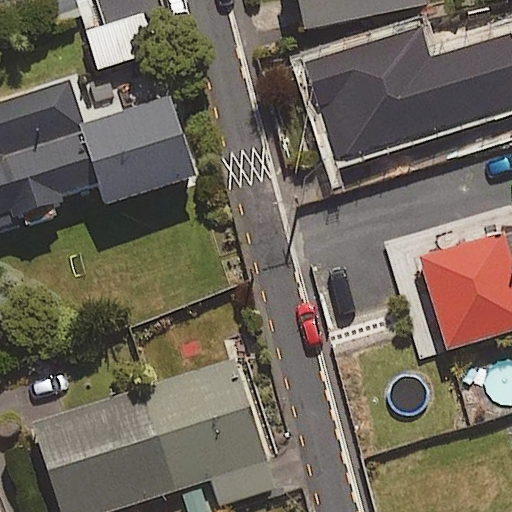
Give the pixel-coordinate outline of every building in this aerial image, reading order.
[(165,13),(160,0),(78,0),(102,74),(159,56),(147,18),(165,13)] [(426,0),(300,0),(305,30),(428,9),(426,0)] [(408,143),(511,109),(511,81),(506,63),(473,74),(467,58),(436,69),(424,31),(311,68),(347,175),(412,154),(408,143)] [(89,132),(71,78),(0,101),(0,232),(74,207),(71,198),(102,188),(110,212),(201,181),(175,103),(89,132)] [(478,222),(375,253),(389,299),(402,295),(422,363),(511,335),(511,235),(485,243),(478,222)] [(63,511),(121,511),(181,493),(187,511),(209,511),(201,486),(213,483),(221,508),(278,490),(238,364),(37,428),(63,511)]
